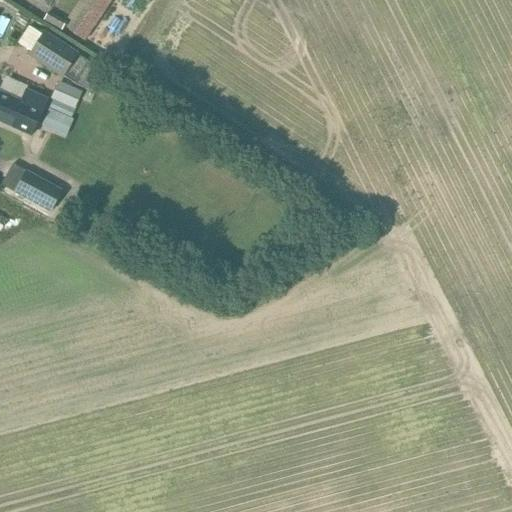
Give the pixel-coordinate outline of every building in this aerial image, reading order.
[(52,0),(34,0),(48,8),(52,0)] [(88,0),(68,31),(83,41),(110,0),(88,0)] [(48,12),(43,20),(62,31),(66,22),(48,12)] [(29,27),(18,43),(31,51),(29,56),(62,77),(63,76),(76,84),(90,63),(77,55),(77,54),(44,32),(42,35),(29,27)] [(70,118),(82,92),(58,82),(51,99),(54,100),(50,109),(70,118)] [(47,100),(26,90),(21,102),(0,92),(0,122),(31,136),(47,100)] [(49,111),(43,126),(66,136),(73,121),(49,111)] [(62,191),(12,164),(0,185),(51,213),(62,191)]
